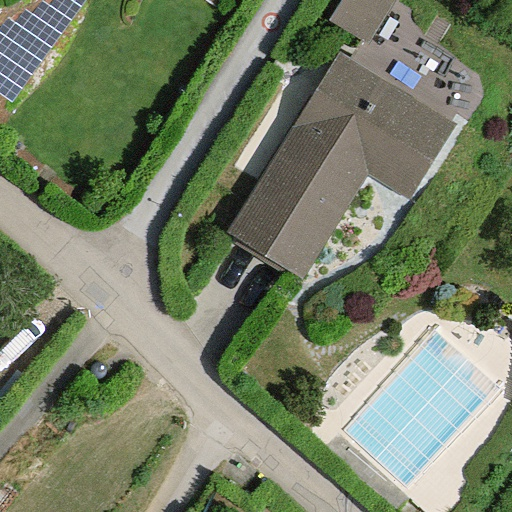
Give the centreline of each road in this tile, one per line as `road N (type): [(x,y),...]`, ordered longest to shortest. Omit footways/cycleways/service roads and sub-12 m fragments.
road 1 (residential): [(362,511),(97,275)]
road 2 (residential): [(97,275),(280,0)]
road 3 (unknown): [(97,275),(0,472)]
road 4 (residential): [(0,197),(97,275)]
